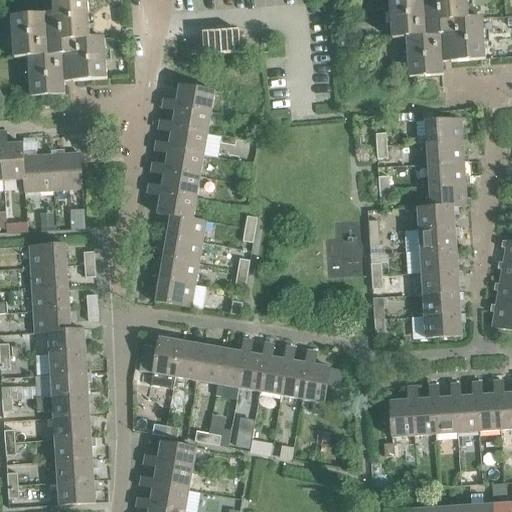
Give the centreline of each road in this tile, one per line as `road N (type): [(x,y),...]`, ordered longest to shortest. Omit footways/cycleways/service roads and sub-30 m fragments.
road 1 (residential): [(148,30),(143,117),(120,221),(118,310)]
road 2 (residential): [(302,107),(294,21),(148,30)]
road 3 (residential): [(116,511),(118,310)]
